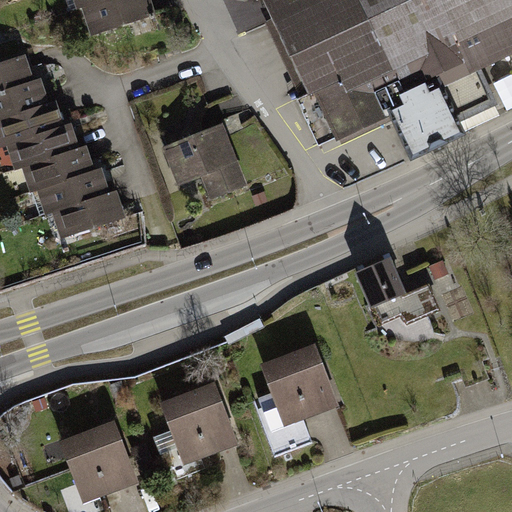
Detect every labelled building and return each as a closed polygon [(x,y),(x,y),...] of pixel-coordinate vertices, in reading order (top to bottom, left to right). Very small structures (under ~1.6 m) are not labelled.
[(82,14),(122,0),(71,0),(77,15),(82,14)] [(91,40),(155,19),(148,0),(122,0),(82,14),(91,40)] [(511,0),(260,0),(308,97),(297,103),(299,107),(301,110),(323,156),(389,124),(410,167),(503,122),(497,112),(480,76),(511,60),(511,0)] [(0,96),(36,85),(27,59),(0,67),(0,96)] [(0,124),(49,109),(41,84),(36,85),(0,96),(0,124)] [(0,151),(5,150),(65,132),(57,107),(49,109),(0,124),(0,151)] [(22,172),(80,154),(72,129),(65,132),(5,150),(12,175),(22,172)] [(224,129),(162,152),(178,192),(199,184),(208,208),(248,193),(224,129)] [(38,193),(96,175),(88,151),(80,154),(22,172),(30,196),(38,193)] [(53,220),(112,202),(103,173),(96,175),(38,193),(47,222),(53,220)] [(61,245),(127,225),(119,199),(112,202),(53,220),(61,245)] [(392,258),(356,273),(371,308),(376,306),(383,325),(405,316),(408,324),(441,310),(430,284),(407,293),(392,258)] [(265,328),(260,318),(243,328),(225,336),(229,345),(265,328)] [(315,349),(260,370),(271,400),(256,406),(278,463),(314,450),(305,427),(339,413),(315,349)] [(217,388),(162,409),(187,472),(242,450),(217,388)] [(114,424),(59,445),(85,509),(139,487),(114,424)] [(146,449),(133,454),(145,485),(158,480),(146,449)]
